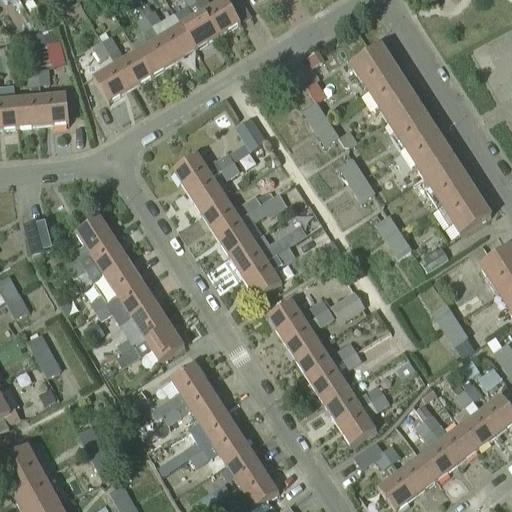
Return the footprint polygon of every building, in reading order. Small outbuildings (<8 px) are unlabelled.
[(54,0),(40,0),(48,14),(59,7),(54,0)] [(182,0),(195,20),(182,28),(196,52),(219,39),(194,0),(182,0)] [(206,0),(194,0),(219,39),(240,26),(226,1),(212,10),(206,0)] [(153,12),(135,23),(143,37),(161,26),(153,12)] [(182,28),(159,42),(174,66),(196,52),(182,28)] [(106,36),(99,39),(102,45),(101,46),(109,59),(115,69),(130,93),(152,79),(137,55),(124,63),(111,40),(109,41),(106,36)] [(159,42),(137,55),(152,79),(174,66),(159,42)] [(101,46),(92,51),(100,64),(109,59),(101,46)] [(380,48),(349,68),(368,97),(399,77),(380,48)] [(30,100),(14,102),(17,132),(43,130),(40,99),(39,92),(51,91),(50,74),(48,75),(48,67),(39,68),(40,76),(28,77),(30,100)] [(130,93),(115,69),(106,74),(93,82),(108,106),(130,93)] [(399,77),(368,97),(386,125),(417,106),(399,77)] [(314,84),(294,98),(301,107),(296,110),(301,118),(303,116),(324,149),(337,141),(338,140),(317,107),(326,101),(314,84)] [(66,97),(40,99),(43,130),(69,128),(66,97)] [(14,102),(0,102),(0,133),(17,132),(14,102)] [(417,106),(386,125),(404,154),(435,134),(417,106)] [(197,159),(173,175),(187,197),(211,181),(221,175),(264,147),(250,125),(233,135),(243,150),(229,159),(228,158),(216,166),(215,164),(205,171),(197,159)] [(349,134),(337,141),(343,150),(348,151),(357,146),(349,134)] [(435,134),(404,154),(423,182),(453,163),(435,134)] [(264,147),(221,175),(227,183),(239,175),(235,169),(265,149),(264,147)] [(352,161),(337,171),(360,206),(374,197),(352,161)] [(453,163),(423,182),(441,211),(472,191),(453,163)] [(211,181),(187,197),(200,217),(224,201),(211,181)] [(224,201),(200,217),(214,239),(287,191),(282,184),(233,216),(224,201)] [(287,191),(214,239),(228,261),(252,245),(239,225),(246,220),(253,230),(265,222),(268,225),(286,213),(278,201),(289,194),(287,191)] [(472,191),(441,211),(459,240),(490,220),(472,191)] [(388,219),(374,228),(396,263),(411,253),(388,219)] [(56,268),(53,270),(58,277),(57,277),(58,280),(115,243),(100,221),(75,237),(83,249),(55,267),(56,268)] [(44,224),(24,229),(31,258),(51,253),(44,224)] [(252,245),(228,261),(242,283),(266,267),(309,240),(302,230),(281,243),(283,245),(271,253),(264,242),(254,248),(252,245)] [(266,267),(242,283),(256,304),(280,288),(272,276),(280,271),(281,273),(295,264),(290,256),(291,255),(290,253),(309,240),(266,267)] [(115,243),(58,280),(63,287),(66,285),(67,286),(95,268),(103,280),(128,264),(115,243)] [(440,250),(419,264),(427,276),(448,262),(440,250)] [(511,253),(509,250),(478,269),(497,298),(511,288),(511,253)] [(111,292),(83,309),(89,318),(95,314),(96,316),(142,286),(128,264),(103,280),(111,292)] [(7,279),(0,282),(0,299),(13,322),(27,315),(7,279)] [(142,286),(96,316),(101,324),(122,310),(131,323),(156,307),(142,286)] [(511,288),(497,298),(511,321),(511,288)] [(312,294),(301,301),(320,330),(333,322),(321,302),(318,304),(312,294)] [(353,294),(329,310),(341,327),(364,311),(353,294)] [(291,305),(267,321),(281,343),(305,328),(291,305)] [(445,306),(430,315),(453,350),(467,341),(445,306)] [(131,323),(138,335),(145,345),(170,329),(156,307),(131,323)] [(32,341),(25,345),(45,382),(60,373),(41,340),(50,334),(44,324),(28,333),(32,341)] [(91,347),(103,340),(94,326),(83,334),(91,347)] [(305,328),(281,343),(295,364),(319,349),(305,328)] [(123,359),(117,363),(122,371),(150,353),(159,367),(184,351),(170,329),(145,345),(135,352),(134,352),(123,359)] [(354,357),(342,365),(348,374),(360,366),(361,369),(395,347),(388,336),(354,358),(354,357)] [(128,343),(118,350),(123,359),(134,352),(128,343)] [(348,348),(336,356),(342,365),(354,357),(348,348)] [(319,349),(295,364),(309,386),(333,371),(319,349)] [(511,358),(506,350),(494,358),(505,373),(511,368),(511,358)] [(479,376),(470,364),(453,376),(462,388),(479,376)] [(395,375),(401,384),(414,376),(408,366),(395,375)] [(179,398),(156,412),(167,429),(179,422),(173,413),(184,407),(209,390),(195,368),(170,384),(179,398)] [(333,371),(309,386),(323,408),(347,392),(333,371)] [(493,372),(477,384),(486,396),(502,384),(493,372)] [(471,389),(463,396),(472,408),(481,401),(471,389)] [(209,390),(184,407),(197,427),(223,411),(209,390)] [(347,392),(323,408),(337,429),(382,401),(376,392),(363,400),(369,409),(361,414),(347,392)] [(44,408),(54,403),(48,393),(38,398),(44,408)] [(140,394),(118,408),(136,435),(150,425),(140,410),(147,406),(140,394)] [(463,396),(454,402),(470,423),(459,432),(476,454),(497,439),(480,416),(478,417),(472,408),(463,396)] [(511,397),(503,404),(511,415),(511,397)] [(0,436),(8,432),(7,429),(19,422),(14,413),(8,416),(0,401),(0,436)] [(382,401),(337,429),(351,451),(375,435),(367,423),(387,410),(382,401)] [(511,415),(501,401),(480,416),(497,439),(511,427),(511,415)] [(423,426),(431,420),(423,410),(415,415),(423,426)] [(197,445),(184,453),(190,463),(237,432),(223,411),(197,427),(206,441),(198,446),(197,445)] [(431,420),(423,426),(456,470),(476,454),(459,432),(447,441),(431,420)] [(423,426),(415,432),(431,453),(418,462),(435,485),(456,470),(423,426)] [(91,430),(75,438),(95,474),(110,466),(91,430)] [(237,432),(190,463),(195,472),(217,458),(225,471),(251,454),(237,432)] [(375,447),(352,462),(360,475),(375,465),(388,485),(377,493),(391,511),(399,511),(415,500),(398,478),(397,478),(390,469),(381,456),(375,447)] [(391,450),(381,456),(390,469),(399,463),(391,450)] [(18,511),(59,511),(59,510),(43,481),(26,451),(0,465),(0,477),(11,498),(18,511)] [(251,454),(225,471),(238,491),(264,474),(251,454)] [(418,462),(398,478),(415,500),(435,485),(418,462)] [(216,505),(205,511),(233,511),(238,509),(240,511),(253,511),(278,496),(264,474),(238,491),(225,499),(219,491),(211,497),(216,505)] [(134,511),(122,489),(108,497),(115,511),(134,511)]
